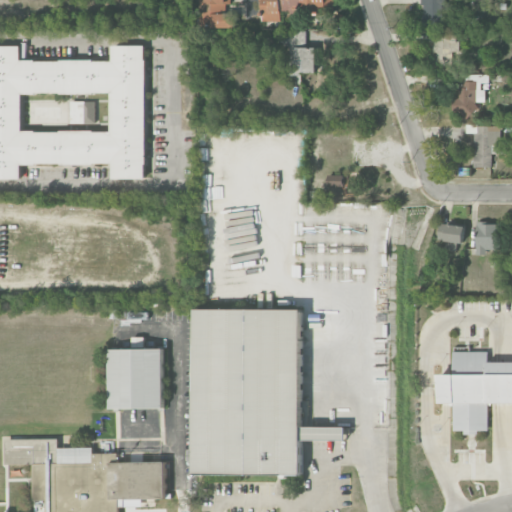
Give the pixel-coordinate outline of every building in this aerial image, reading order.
[(421,0),(423,25),(445,24),(443,0),(421,0)] [(316,74),(316,47),(306,48),(306,31),(281,31),(281,46),(290,46),(290,54),(292,54),(292,74),(316,74)] [(434,33),(433,64),(452,64),(452,53),(457,53),(457,34),(434,33)] [(0,178),(22,178),(22,164),(112,164),(112,178),(147,178),(146,45),(112,45),(112,60),(21,60),(21,46),(0,46),(0,178)] [(476,117),(476,101),(483,101),(483,93),(477,93),(476,81),(461,82),(462,98),(456,98),(457,117),(476,117)] [(475,167),(492,167),(492,154),(500,153),(500,125),(467,126),(467,133),(474,133),(475,167)] [(343,175),(327,175),(328,187),(343,187),(343,175)] [(467,227),(442,222),(439,240),(448,241),(447,249),(457,251),(459,243),(464,244),(467,227)] [(478,255),(487,255),(487,249),(497,249),(497,222),(478,222),(478,255)] [(196,475),(302,475),(303,309),(196,309),(196,475)] [(511,404),(511,361),(488,361),(488,351),(469,351),(469,347),(454,347),(454,374),(439,374),(439,403),(454,403),(454,432),(488,432),(489,404),(511,404)] [(111,349),(111,409),(165,409),(165,349),(111,349)] [(47,511),(119,511),(119,508),(143,508),(143,499),(166,499),(166,461),(119,462),(119,453),(93,453),(93,447),(58,448),(58,439),(6,439),(7,464),(34,464),(34,500),(47,500),(47,511)] [(8,511),(23,511),(23,485),(8,485),(8,511)]
